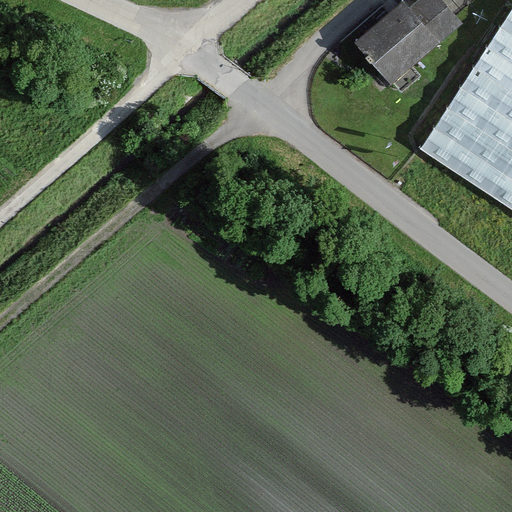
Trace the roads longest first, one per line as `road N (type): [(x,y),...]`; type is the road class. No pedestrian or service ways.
road 1 (residential): [(511,281),(186,46),(95,0)]
road 2 (track): [(370,0),(261,104),(0,324)]
road 3 (track): [(240,0),(0,219)]
